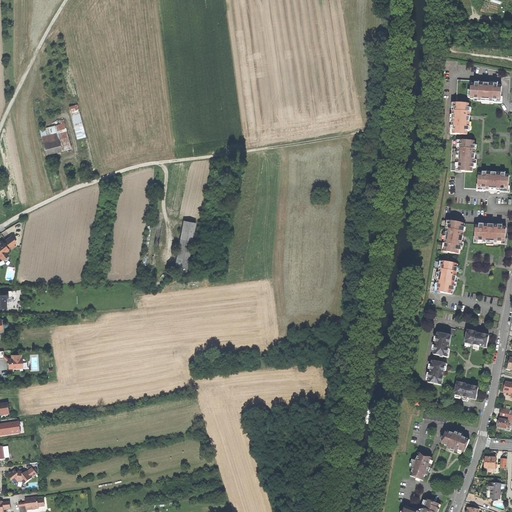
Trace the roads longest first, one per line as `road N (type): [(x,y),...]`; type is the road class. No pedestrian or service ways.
road 1 (track): [(0,227),(151,162),(392,127)]
road 2 (residential): [(480,444),(511,287)]
road 3 (track): [(66,0),(0,129)]
